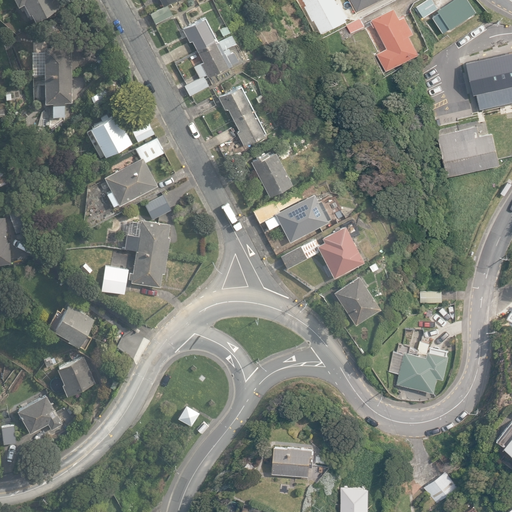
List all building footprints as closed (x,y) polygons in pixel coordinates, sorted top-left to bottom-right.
[(15,0),(18,5),(24,3),(29,13),(31,12),(35,19),(61,6),(58,0),(15,0)] [(150,13),(156,23),(173,14),(167,3),(172,0),(161,0),(164,5),(150,13)] [(336,0),(302,0),(321,33),(347,18),(336,0)] [(355,9),(357,12),(380,0),(351,0),(353,3),(348,5),(351,11),(355,9)] [(424,0),(416,5),(423,16),(437,7),(432,0),(424,0)] [(432,17),(443,33),(476,11),(468,0),(451,0),(437,9),(439,12),(432,17)] [(377,53),(386,70),(418,53),(409,34),(414,32),(405,14),(399,17),(394,6),(371,18),(372,19),(371,20),(373,24),(374,26),(376,25),(387,47),(377,53)] [(197,50),(217,40),(204,16),(182,28),(189,41),(192,40),(197,50)] [(347,24),(351,32),(365,25),(360,17),(347,24)] [(221,31),(222,35),(230,31),(227,25),(218,29),(219,32),(221,31)] [(270,34),(274,42),(280,39),(278,35),(279,34),(277,30),(270,34)] [(236,42),(231,34),(218,41),(217,40),(197,50),(202,61),(193,65),(199,77),(184,84),(189,95),(208,85),(203,75),(206,74),(207,76),(238,60),(233,49),(230,51),(228,46),(236,42)] [(72,100),(72,46),(63,46),(63,43),(53,43),(53,45),(45,45),(44,102),(53,102),(53,118),(65,118),(65,100),(72,100)] [(479,108),(511,100),(511,49),(464,61),(473,94),(476,93),(479,108)] [(236,130),(243,143),(265,132),(240,84),(218,95),(225,109),(227,108),(238,129),(236,130)] [(256,97),(259,104),(265,101),(262,94),(256,97)] [(90,125),(105,155),(132,142),(120,120),(118,121),(114,113),(108,116),(107,113),(100,116),(101,120),(90,125)] [(308,124),(313,130),(319,126),(315,120),(308,124)] [(280,125),(284,132),(290,129),(287,122),(280,125)] [(138,141),(154,133),(150,123),(133,130),(138,141)] [(437,133),(447,176),(500,163),(492,131),(479,134),(477,124),(437,133)] [(164,152),(155,136),(135,147),(140,157),(104,176),(111,190),(107,192),(113,205),(118,203),(119,204),(157,185),(146,162),(164,152)] [(250,159),(269,195),(292,183),(275,150),(268,153),(267,151),(250,159)] [(274,214),(288,241),(311,230),(313,234),(322,229),(320,225),(328,221),(313,192),(280,210),(279,209),(315,190),(311,182),(274,201),(273,199),(253,209),(259,222),(274,214)] [(144,201),(152,218),(171,208),(163,192),(144,201)] [(9,210),(17,232),(29,228),(21,206),(9,210)] [(85,221),(88,227),(102,220),(99,214),(85,221)] [(0,262),(11,262),(10,240),(7,240),(6,216),(0,216),(0,262)] [(131,281),(160,286),(162,272),(164,273),(170,236),(167,235),(170,223),(142,218),(139,234),(128,232),(125,247),(137,249),(133,271),(129,271),(128,278),(131,279),(131,281)] [(318,251),(332,277),(364,261),(345,225),(322,237),(323,238),(317,241),(315,237),(280,255),(287,267),(318,251)] [(52,230),(56,236),(62,233),(58,227),(52,230)] [(369,264),(373,271),(379,267),(375,260),(369,264)] [(101,288),(124,292),(128,267),(106,263),(101,288)] [(333,291),(355,323),(380,307),(358,274),(333,291)] [(420,290),(421,301),(441,300),(440,289),(420,290)] [(67,338),(78,344),(94,318),(69,302),(54,327),(69,336),(67,338)] [(429,317),(440,329),(448,321),(435,310),(429,317)] [(120,350),(129,357),(140,343),(131,336),(120,350)] [(430,349),(428,348),(430,340),(420,338),(417,351),(404,349),(403,352),(393,350),(388,370),(399,372),(396,383),(434,391),(437,375),(443,377),(449,352),(447,352),(447,349),(431,345),(430,349)] [(62,382),(67,393),(95,381),(83,354),(57,365),(64,381),(62,382)] [(44,358),(46,365),(55,363),(52,355),(44,358)] [(23,381),(31,387),(35,382),(27,376),(23,381)] [(17,407),(30,431),(48,422),(52,428),(62,422),(46,392),(17,407)] [(178,417),(191,425),(200,411),(186,403),(178,417)] [(511,419),(496,438),(511,452),(511,419)] [(205,420),(198,428),(202,431),(209,423),(205,420)] [(1,424),(3,442),(16,441),(14,422),(1,424)] [(272,472),(308,475),(309,465),(313,466),(313,459),(311,459),(312,446),(288,444),(288,446),(274,445),(272,472)] [(316,462),(328,463),(329,456),(316,455),(316,462)] [(422,483),(435,500),(456,485),(444,468),(422,483)] [(340,511),(368,511),(369,485),(341,484),(340,511)]
